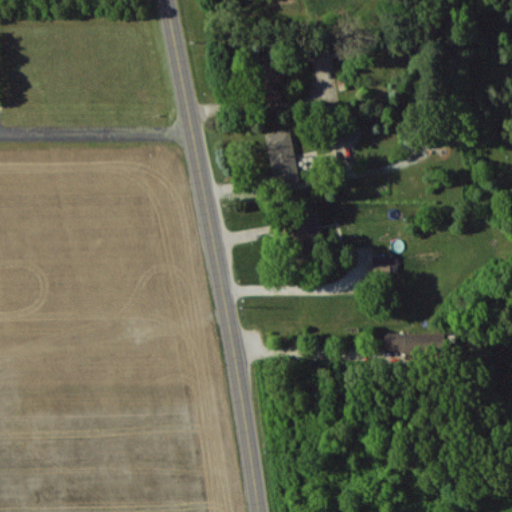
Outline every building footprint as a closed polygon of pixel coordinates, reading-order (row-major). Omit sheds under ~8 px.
[(316,67),(333,64),(330,47),(313,50),(316,67)] [(282,84),(277,53),(256,57),(264,103),(282,100),(279,85),(282,84)] [(349,135),(361,134),(361,125),(331,127),(332,144),(350,143),(349,135)] [(280,182),(300,179),(291,128),(266,133),(273,175),(278,174),(280,182)] [(398,255),(374,255),(373,273),(398,273),(398,255)] [(385,331),(384,352),(443,352),(443,332),(385,331)]
